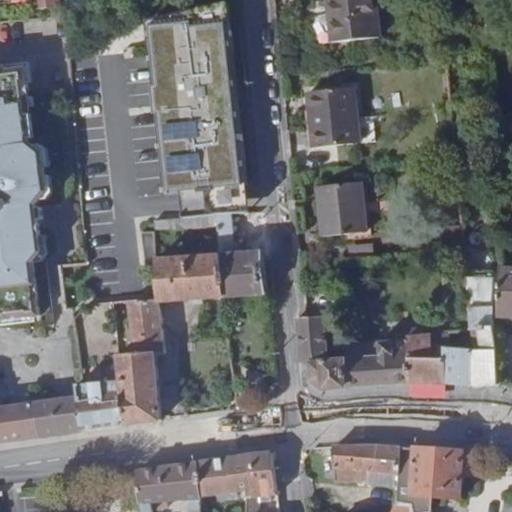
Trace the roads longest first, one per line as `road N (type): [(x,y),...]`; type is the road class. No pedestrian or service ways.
road 1 (residential): [(250,0),(289,425)]
road 2 (secondary): [(0,470),(289,425)]
road 3 (secondary): [(289,425),(511,425)]
